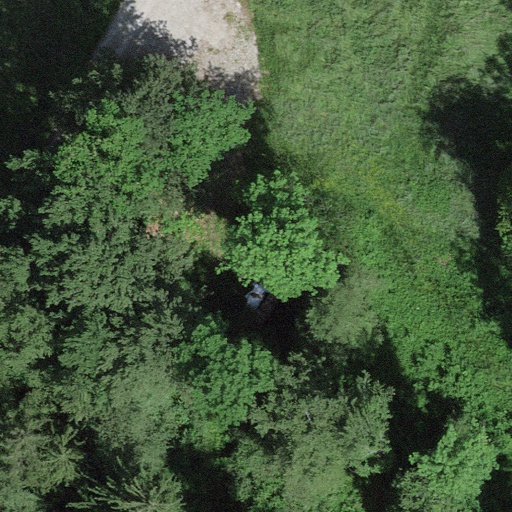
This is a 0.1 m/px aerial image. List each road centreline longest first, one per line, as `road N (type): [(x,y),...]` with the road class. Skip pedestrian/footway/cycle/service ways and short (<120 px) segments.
road 1 (track): [(218,511),(227,118),(215,0)]
road 2 (track): [(0,294),(74,125),(147,0)]
